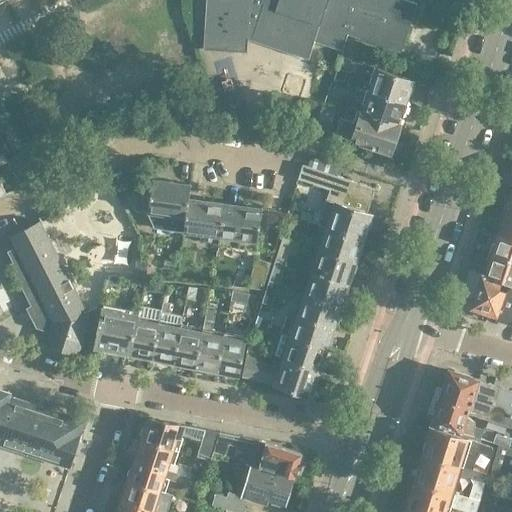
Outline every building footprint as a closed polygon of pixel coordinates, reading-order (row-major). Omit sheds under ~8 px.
[(206,0),(203,49),(247,52),(247,43),(248,37),(251,38),(251,39),(308,58),(314,40),(341,50),(347,33),(359,37),(401,52),(407,31),(410,32),(413,25),(410,24),(417,3),(406,0),(206,0)] [(85,50),(36,76),(60,121),(109,96),(111,100),(136,87),(134,83),(183,57),(159,12),(110,37),(108,34),(83,46),(85,50)] [(406,103),(409,94),(412,92),(414,85),(413,83),(413,80),(377,68),(370,90),(406,103)] [(338,70),(335,79),(344,82),(347,73),(338,70)] [(370,90),(364,110),(399,122),(401,115),(405,114),(407,107),(405,104),(406,103),(370,90)] [(329,130),(334,110),(322,106),(316,126),(329,130)] [(364,110),(363,111),(361,111),(357,122),(340,117),(335,132),(376,148),(376,150),(388,154),(389,152),(392,153),(394,145),(396,146),(400,133),(399,132),(401,124),(399,124),(399,122),(364,110)] [(116,138),(112,130),(104,134),(108,142),(116,138)] [(38,178),(24,152),(8,160),(21,186),(38,178)] [(300,219),(318,224),(325,227),(324,228),(362,241),(365,231),(369,229),(371,224),(369,219),(371,214),(366,212),(374,188),(302,163),(297,178),(329,189),(321,215),(314,213),(314,215),(303,211),(300,219)] [(138,188),(126,194),(134,211),(148,213),(155,227),(182,231),(184,219),(185,208),(188,208),(189,198),(188,198),(190,184),(153,178),(151,190),(138,188)] [(505,204),(503,210),(511,213),(511,191),(509,200),(505,204)] [(184,219),(182,231),(182,233),(219,237),(224,203),(189,198),(188,208),(185,208),(184,219)] [(219,237),(218,244),(256,249),(257,241),(262,207),(224,203),(219,237)] [(501,224),(498,233),(511,237),(511,213),(503,210),(500,218),(501,224)] [(40,221),(10,236),(16,247),(7,251),(13,262),(10,264),(31,306),(26,308),(36,328),(50,332),(46,344),(78,354),(81,343),(93,346),(101,308),(96,307),(87,312),(74,288),(76,285),(73,278),(69,278),(41,222),(42,222),(40,221)] [(317,249),(317,250),(355,262),(358,253),(362,251),(364,245),(362,242),(362,241),(324,228),(320,240),(301,234),(298,242),(317,249)] [(491,245),(488,253),(511,260),(511,237),(498,233),(495,242),(491,245)] [(281,239),(275,259),(285,263),(288,252),(291,243),(281,239)] [(355,262),(317,250),(310,272),(347,284),(351,274),(355,272),(357,266),(355,262)] [(484,274),(511,284),(511,260),(488,253),(486,260),(487,266),(484,274)] [(148,259),(136,257),(134,277),(146,279),(148,259)] [(270,263),(256,257),(246,288),(261,290),(270,263)] [(285,263),(275,259),(268,280),(278,284),(285,263)] [(310,272),(303,293),(340,306),(341,303),(345,301),(347,295),(345,291),(347,284),(310,272)] [(481,274),(473,300),(477,310),(478,311),(477,313),(486,316),(487,313),(497,316),(505,291),(511,284),(484,274),(481,274)] [(120,276),(109,275),(107,284),(118,285),(120,276)] [(145,288),(164,291),(165,282),(146,279),(145,288)] [(268,282),(261,302),(270,305),(277,285),(268,282)] [(505,291),(497,316),(511,321),(511,284),(505,291)] [(195,300),(197,287),(188,286),(185,298),(195,300)] [(232,291),(230,300),(244,303),(246,294),(232,291)] [(303,293),(296,314),(333,326),(334,324),(337,323),(340,316),(338,312),(340,306),(303,293)] [(160,310),(151,358),(160,360),(162,363),(168,364),(171,362),(173,363),(180,326),(182,316),(168,314),(170,303),(162,301),(160,310)] [(101,308),(93,346),(117,351),(118,354),(125,355),(128,354),(131,354),(139,314),(101,306),(101,308)] [(139,314),(131,354),(138,356),(140,358),(147,360),(149,358),(151,358),(160,310),(140,306),(139,314)] [(214,323),(216,312),(207,310),(204,321),(214,323)] [(289,312),(282,334),(289,336),(326,348),(326,346),(330,345),(332,338),(330,335),(333,326),(296,314),(289,312)] [(202,330),(194,367),(204,369),(205,372),(212,373),(215,371),(223,334),(212,332),(214,323),(204,321),(203,330),(202,330)] [(180,326),(173,363),(182,365),(184,367),(190,369),(193,367),(194,367),(202,330),(180,326)] [(223,334),(215,371),(224,373),(227,376),(234,378),(236,376),(238,376),(239,371),(240,372),(246,339),(223,334)] [(251,336),(247,345),(262,350),(265,341),(251,336)] [(289,336),(282,357),(319,369),(319,368),(322,366),(325,360),(323,357),(326,348),(289,336)] [(243,372),(242,377),(261,380),(273,384),(279,366),(260,360),(262,350),(247,345),(242,372),(243,372)] [(282,357),(279,366),(273,384),(276,386),(278,389),(284,391),(287,389),(310,397),(319,369),(282,357)] [(442,390),(432,423),(438,425),(439,425),(438,428),(461,435),(462,433),(472,437),(480,439),(473,437),(476,428),(473,427),(473,422),(467,418),(469,412),(479,382),(478,381),(477,380),(473,377),(470,376),(470,377),(457,373),(457,371),(455,371),(447,376),(446,377),(447,377),(443,388),(442,390)] [(479,382),(469,412),(486,418),(496,387),(495,386),(493,385),(489,383),(487,384),(479,382)] [(496,387),(486,418),(506,425),(511,407),(511,392),(508,391),(507,389),(502,387),(500,388),(496,387)] [(0,443),(11,447),(10,449),(15,451),(16,449),(40,457),(40,459),(45,460),(46,459),(70,466),(80,436),(79,436),(83,422),(7,397),(8,394),(0,391),(0,443)] [(143,429),(141,435),(142,439),(142,440),(174,450),(179,435),(201,442),(203,433),(204,429),(182,425),(149,419),(146,428),(143,429)] [(426,442),(423,450),(424,452),(424,455),(463,466),(463,467),(467,468),(472,470),(478,451),(485,454),(491,455),(493,449),(491,447),(475,442),(475,441),(471,439),(469,439),(469,438),(461,435),(438,428),(438,430),(432,428),(432,429),(428,441),(426,442)] [(480,439),(483,430),(476,428),(473,437),(480,439)] [(201,442),(196,457),(209,461),(212,454),(217,437),(219,433),(204,429),(203,433),(201,442)] [(217,437),(212,454),(224,458),(228,445),(255,450),(251,463),(258,465),(290,476),(293,477),(294,477),(295,474),(300,472),(301,467),(298,464),(301,453),(266,442),(261,441),(259,440),(258,440),(245,437),(224,433),(222,433),(219,433),(217,437)] [(495,434),(492,443),(498,445),(498,444),(500,445),(503,436),(495,434)] [(511,439),(503,436),(500,445),(508,448),(511,439)] [(135,457),(134,460),(167,470),(188,477),(191,467),(178,463),(177,466),(170,464),(174,450),(142,440),(141,441),(138,443),(137,448),(138,451),(136,458),(135,457)] [(492,466),(490,473),(511,476),(511,449),(508,448),(500,445),(498,444),(498,445),(492,466)] [(416,479),(415,481),(454,493),(460,475),(476,480),(486,483),(489,475),(424,455),(420,467),(417,468),(415,476),(416,479)] [(130,470),(128,476),(129,479),(129,481),(161,491),(165,479),(185,485),(188,477),(167,470),(134,460),(133,463),(134,464),(132,469),(130,470)] [(214,494),(211,504),(224,509),(235,511),(241,511),(246,498),(265,504),(267,499),(272,501),(273,504),(280,506),(283,504),(284,505),(293,477),(290,476),(258,466),(258,465),(251,463),(240,497),(228,493),(227,492),(225,497),(214,494)] [(471,498),(481,501),(486,483),(476,480),(471,498)] [(121,498),(120,502),(154,511),(166,511),(172,495),(161,491),(129,481),(128,482),(125,484),(123,489),(124,493),(123,498),(121,498)] [(408,505),(407,507),(421,511),(448,511),(451,506),(470,511),(479,511),(482,502),(454,493),(415,481),(411,493),(409,495),(407,502),(408,505)] [(496,495),(486,493),(483,508),(493,510),(496,495)] [(116,511),(115,511),(153,511),(154,511),(120,502),(119,504),(121,505),(118,510),(116,511)]
